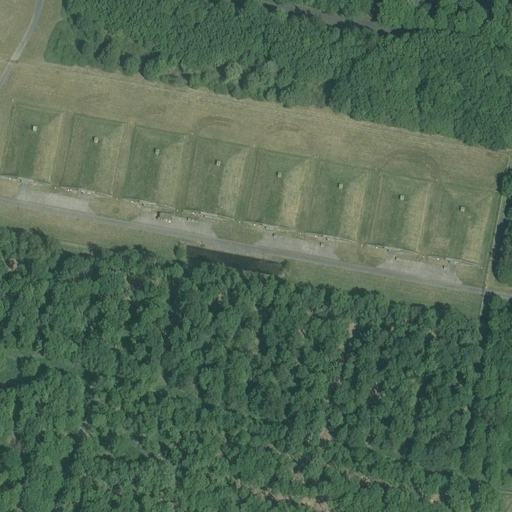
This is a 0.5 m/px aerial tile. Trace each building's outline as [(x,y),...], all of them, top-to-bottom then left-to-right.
[(36,183),(49,186),(49,185),(44,184),(45,182),(44,182),(44,184),(39,183),(40,180),(39,180),(39,183),(34,182),(43,134),(40,133),(28,131),(26,131),(16,179),(12,178),(12,175),(11,178),(7,177),(7,175),(6,175),(6,177),(2,176),(2,177),(14,179),(14,181),(15,181),(17,181),(33,184),(34,185),(36,185),(36,183)] [(97,195),(110,197),(105,196),(106,194),(105,194),(105,196),(100,195),(101,192),(100,192),(100,195),(95,194),(95,193),(104,145),(101,145),(90,143),(87,142),(77,191),(73,190),(74,187),(73,186),(72,190),(68,189),(68,187),(67,189),(63,188),(75,191),(75,193),(76,193),(78,193),(87,195),(94,196),(95,196),(95,197),(97,197),(97,195)] [(158,206),(171,209),(171,208),(167,207),(167,205),(166,205),(166,207),(161,206),(162,203),(161,203),(161,206),(156,205),(166,157),(162,156),(151,154),(148,154),(139,202),(134,201),(135,198),(134,198),(134,201),(129,200),(129,198),(128,200),(124,199),(124,200),(137,202),(136,204),(138,204),(139,204),(146,206),(155,207),(157,208),(158,208),(158,206)] [(219,218),(232,220),(228,219),(228,217),(227,219),(223,218),(223,215),(222,218),(218,217),(218,216),(227,168),(224,168),(212,166),(209,165),(200,214),(195,213),(196,210),(195,209),(195,213),(190,212),(191,210),(190,210),(190,212),(185,211),(198,214),(197,216),(199,216),(200,216),(209,217),(216,219),(218,219),(219,220),(219,218)] [(281,229),(293,232),(293,231),(289,230),(289,228),(288,230),(284,229),(284,226),(283,229),(279,228),(288,180),(285,179),(273,177),(270,177),(261,225),(257,224),(257,221),(256,224),(251,223),(252,221),(251,221),(251,223),(246,222),(246,223),(259,225),(259,227),(260,227),(261,227),(262,227),(277,230),(278,230),(279,231),(280,231),(281,229)] [(342,241),(354,243),(355,243),(350,242),(351,240),(350,240),(350,242),(345,241),(346,238),(345,238),(344,241),(340,240),(349,191),(346,191),(334,189),(331,188),(322,237),(318,236),(318,233),(318,232),(317,236),(313,235),(313,233),(312,233),(312,235),(308,234),(307,234),(320,237),(320,239),(321,239),(323,239),(329,240),(339,242),(340,242),(340,243),(341,243),(342,241)] [(403,252),(416,255),(416,254),(411,253),(412,251),(411,251),(411,253),(406,252),(407,249),(406,249),(406,252),(401,251),(410,203),(407,202),(396,200),(393,200),(383,248),(379,247),(379,244),(378,247),(374,246),(374,244),(373,246),(369,245),(369,246),(381,248),(381,250),(382,250),(384,250),(391,252),(400,253),(401,254),(403,254),(403,252)] [(464,264),(477,266),(473,265),(473,263),(472,263),(472,265),(467,264),(468,261),(467,261),(467,264),(462,263),(471,214),(469,214),(457,212),(454,211),(445,260),(440,259),(441,256),(440,255),(440,259),(435,258),(435,256),(434,258),(430,257),(443,260),(442,262),(443,262),(444,262),(445,262),(461,265),(463,265),(463,266),(464,266),(464,264)]
